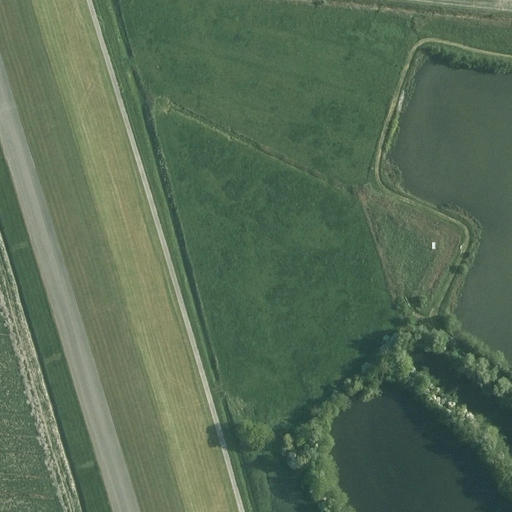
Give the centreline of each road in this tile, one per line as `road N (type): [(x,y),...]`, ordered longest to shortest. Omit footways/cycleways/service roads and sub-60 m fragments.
road 1 (track): [(244,511),(91,0)]
road 2 (track): [(0,59),(126,511)]
